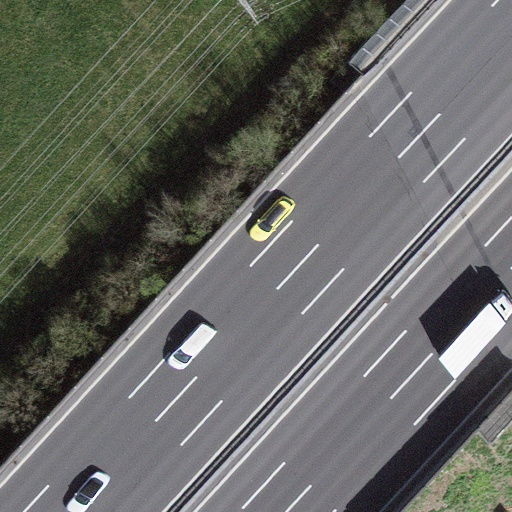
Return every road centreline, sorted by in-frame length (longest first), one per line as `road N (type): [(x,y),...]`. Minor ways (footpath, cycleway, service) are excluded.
road 1 (motorway): [(511,34),(69,511)]
road 2 (motorway): [(287,511),(511,268)]
